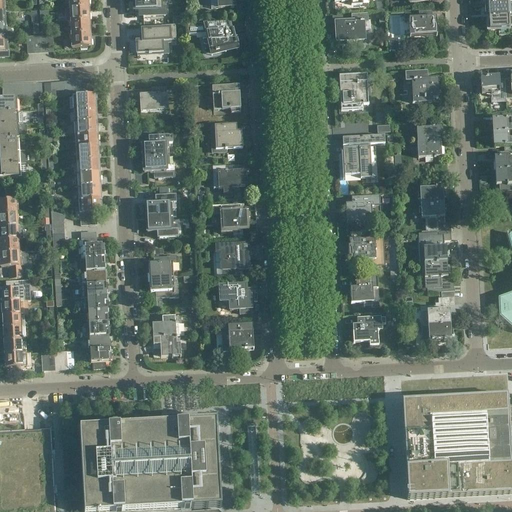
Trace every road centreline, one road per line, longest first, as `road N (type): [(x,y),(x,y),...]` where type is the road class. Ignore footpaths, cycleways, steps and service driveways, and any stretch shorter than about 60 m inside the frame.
road 1 (residential): [(258,0),(279,376)]
road 2 (residential): [(331,374),(309,0)]
road 3 (residential): [(459,62),(477,367)]
road 4 (residential): [(125,228),(116,71)]
road 5 (residential): [(125,228),(135,383)]
road 6 (unclassified): [(477,367),(331,374)]
road 7 (residential): [(279,376),(135,383)]
road 8 (residential): [(135,383),(0,391)]
